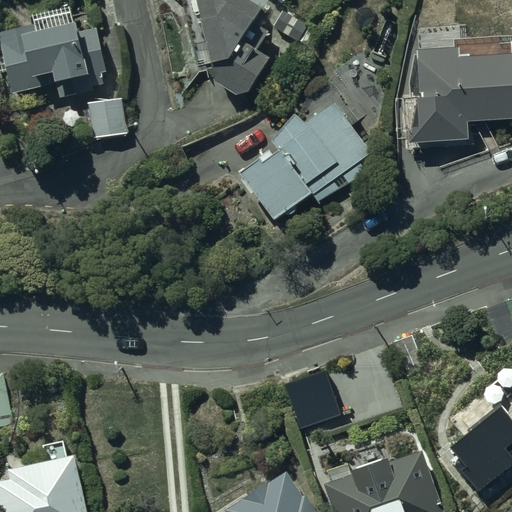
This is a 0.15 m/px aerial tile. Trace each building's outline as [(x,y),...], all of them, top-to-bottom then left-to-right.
[(188,0),(197,32),(200,31),(214,81),(235,93),(248,89),(269,55),(257,47),(267,30),(262,26),(267,19),(256,12),(260,6),(250,0),(188,0)] [(31,23),(0,29),(0,33),(12,92),(56,83),(59,97),(94,89),(94,85),(105,83),(102,71),(106,70),(96,25),(80,29),(77,16),(75,16),(72,2),(29,11),(31,23)] [(511,37),(453,39),(453,45),(415,47),(417,94),(414,94),(415,101),(409,132),(407,133),(407,139),(466,136),(465,118),(511,115),(511,37)] [(123,94),(90,99),(95,138),(128,133),(123,94)] [(248,190),(251,188),(272,217),(282,209),(285,213),(296,205),(293,202),(309,191),(316,202),(337,189),(354,179),(366,171),(359,161),(370,153),(333,100),(303,121),(292,111),(270,137),(275,145),(269,149),(266,145),(236,166),(241,172),(238,174),(248,190)] [(468,421),(462,426),(464,428),(456,434),(454,431),(441,442),(454,457),(456,455),(463,463),(459,466),(477,489),(511,460),(511,458),(502,447),(511,439),(511,420),(504,410),(511,403),(511,375),(501,361),(475,381),(477,383),(453,402),(468,421)] [(4,371),(0,371),(0,427),(13,425),(4,371)] [(67,454),(64,439),(42,444),(45,459),(8,468),(10,476),(0,478),(0,498),(2,511),(88,511),(75,452),(67,454)] [(351,471),(322,482),(332,511),(443,511),(420,448),(388,460),(385,453),(349,467),(351,471)]
